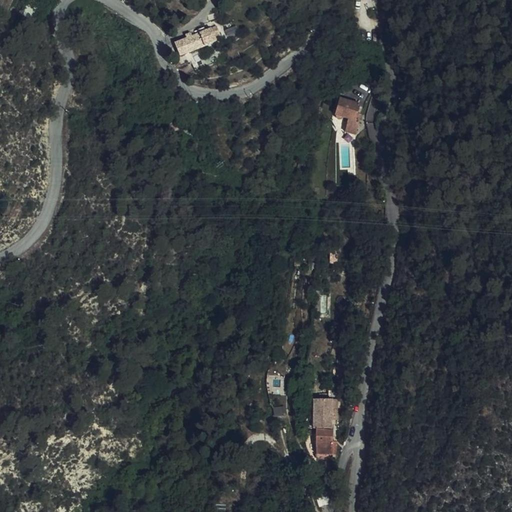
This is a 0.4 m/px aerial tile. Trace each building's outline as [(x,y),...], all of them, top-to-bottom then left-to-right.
[(205,32),(204,28),(198,31),(199,35),(192,38),(190,34),(185,36),(186,39),(175,44),(180,57),(216,42),(213,36),(219,33),(217,27),(205,32)] [(222,40),(219,33),(213,36),(216,42),(222,40)] [(210,56),(192,64),(195,71),(213,63),(210,56)] [(355,121),(360,105),(340,99),(336,115),(349,119),(345,132),(355,135),(359,122),(355,121)] [(332,400),(313,400),(313,429),(316,429),(332,429),(332,419),(338,419),(338,402),(332,402),(332,400)] [(333,443),(333,432),(316,431),(315,444),(316,444),(317,459),(328,459),(328,455),(337,455),(336,443),(333,443)]
